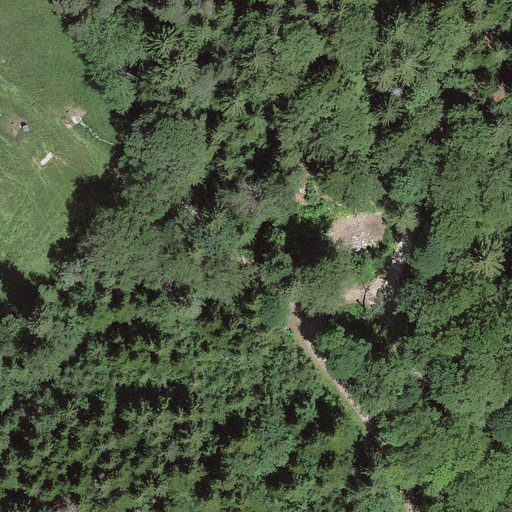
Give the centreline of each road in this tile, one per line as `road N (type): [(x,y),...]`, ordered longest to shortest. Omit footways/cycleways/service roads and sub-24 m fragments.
road 1 (track): [(295,321),(33,82)]
road 2 (track): [(389,299),(325,305),(295,321),(371,420),(416,511)]
road 3 (track): [(428,0),(441,125),(389,299)]
road 4 (track): [(389,299),(415,367),(440,394),(511,441)]
